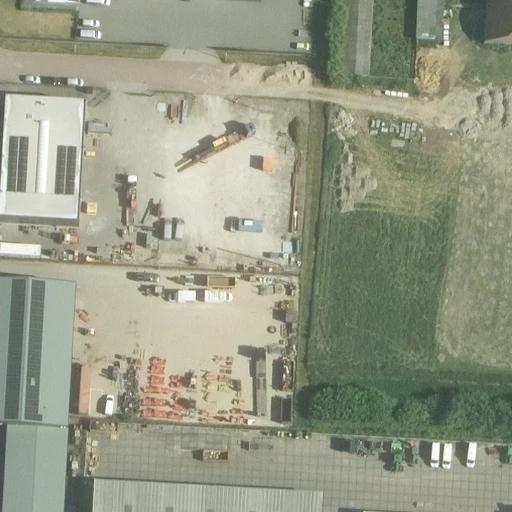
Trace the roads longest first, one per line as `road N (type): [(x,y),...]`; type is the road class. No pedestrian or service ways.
road 1 (residential): [(309,75),(0,58)]
road 2 (unknown): [(511,510),(343,501),(331,511)]
